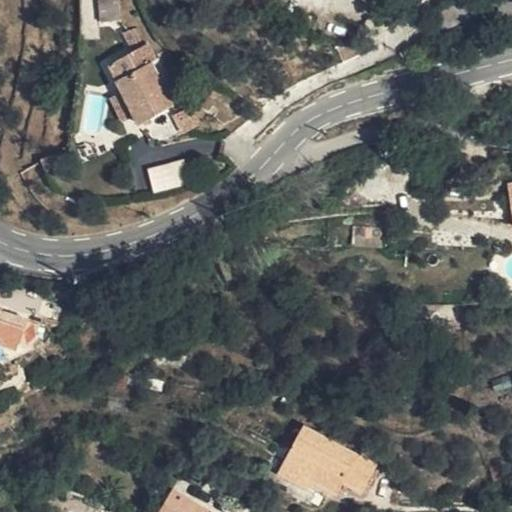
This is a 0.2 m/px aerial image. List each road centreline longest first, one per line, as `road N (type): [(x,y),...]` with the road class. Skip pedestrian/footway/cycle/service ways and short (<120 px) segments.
road 1 (secondary): [(0,237),(42,252),(124,240),(165,225),(257,168)]
road 2 (residential): [(440,0),(397,42),(302,87),(245,134),(257,168)]
road 3 (secondary): [(278,147),(341,105),(511,60)]
road 4 (residential): [(278,147),(318,152),(363,134),(402,130),(511,141)]
